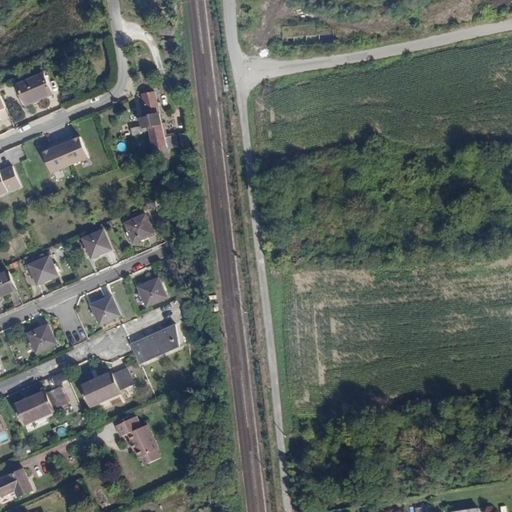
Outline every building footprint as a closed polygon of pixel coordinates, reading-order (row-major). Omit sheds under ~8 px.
[(177,39),(165,40),(166,53),(178,52),(177,39)] [(185,71),(174,73),(176,86),(187,85),(185,71)] [(44,76),(17,88),(27,110),(50,100),(48,95),(52,93),(44,76)] [(155,88),(142,91),(148,112),(151,122),(163,119),(155,88)] [(151,122),(148,112),(143,114),(145,122),(133,125),(134,133),(152,127),(151,122)] [(163,119),(151,122),(152,127),(158,159),(172,156),(169,142),(179,140),(178,131),(167,133),(163,119)] [(192,131),(183,133),(186,149),(195,148),(192,131)] [(83,134),(43,150),(52,172),(92,157),(83,134)] [(0,193),(21,184),(12,165),(2,169),(0,166),(0,193)] [(153,214),(132,224),(141,243),(162,234),(153,214)] [(110,230),(89,238),(97,259),(118,251),(110,230)] [(54,257),(34,265),(41,286),(62,278),(54,257)] [(0,277),(0,295),(1,298),(19,290),(11,272),(0,277)] [(163,276),(142,284),(150,305),(171,297),(163,276)] [(115,295),(95,303),(102,324),(123,316),(115,295)] [(49,323),(29,331),(36,351),(57,343),(49,323)] [(181,325),(136,344),(144,364),(183,348),(181,325)] [(113,369),(83,383),(93,404),(124,390),(122,387),(136,381),(129,366),(115,372),(113,369)] [(47,389),(17,403),(27,425),(57,410),(55,408),(69,401),(62,386),(48,392),(47,389)] [(134,416),(112,426),(117,437),(130,432),(141,456),(145,454),(149,463),(162,458),(158,449),(159,448),(149,424),(139,428),(134,416)] [(0,433),(0,438),(1,442),(9,440),(6,432),(0,433)] [(0,478),(0,494),(3,501),(31,489),(22,468),(0,478)]
